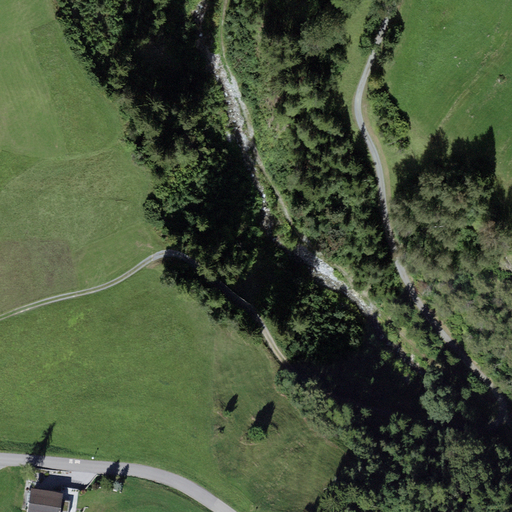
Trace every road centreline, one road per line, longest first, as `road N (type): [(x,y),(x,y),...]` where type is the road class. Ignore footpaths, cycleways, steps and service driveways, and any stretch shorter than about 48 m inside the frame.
road 1 (track): [(502,418),(479,432),(353,405),(278,354),(255,316),(179,254),(154,255),(118,280),(0,316)]
road 2 (track): [(394,0),(348,95),(372,170),(378,222),(424,321),(502,418)]
road 3 (tertiary): [(222,511),(166,477),(0,458)]
